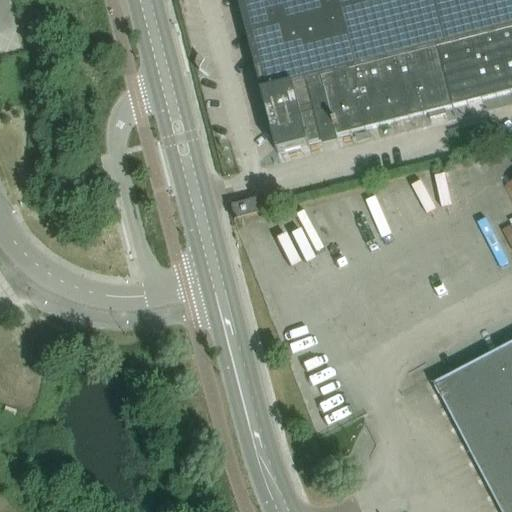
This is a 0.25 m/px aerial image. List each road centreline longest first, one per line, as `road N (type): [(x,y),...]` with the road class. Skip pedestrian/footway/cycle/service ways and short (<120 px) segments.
road 1 (tertiary): [(293,511),(154,0)]
road 2 (tertiary): [(133,0),(267,511)]
